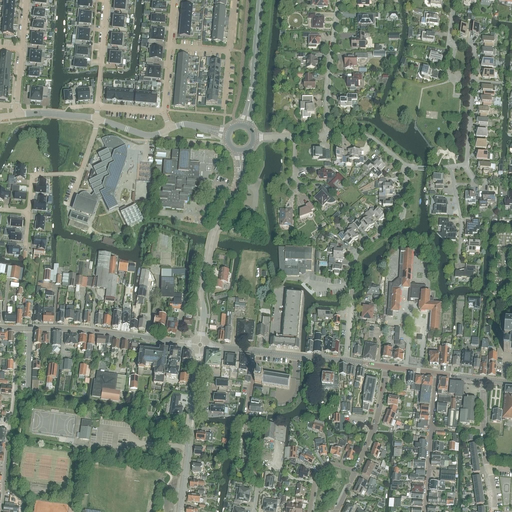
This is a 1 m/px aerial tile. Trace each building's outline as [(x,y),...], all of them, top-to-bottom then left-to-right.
[(86,0),(76,0),(76,2),(80,3),(79,7),(88,8),(89,8),(91,8),(91,7),(92,7),(93,3),(92,3),(92,1),(86,1),(86,0)] [(153,3),(152,10),(165,11),(165,7),(165,4),(162,4),(162,1),(156,0),(156,4),(153,3)] [(318,7),(318,8),(324,8),(324,7),(327,7),(327,0),(312,0),(313,5),(316,5),(316,7),(318,7)] [(127,5),(114,4),(114,8),(114,10),(122,11),(121,14),(128,14),(128,11),(127,11),(127,5)] [(35,13),(34,13),(34,17),(45,18),(45,11),(43,11),(43,8),(37,8),(37,11),(35,11),(35,13)] [(78,9),(77,18),(90,19),(90,18),(90,17),(90,16),(92,16),(92,13),(84,13),(84,10),(78,9)] [(426,24),(429,24),(429,27),(433,27),(434,25),(439,25),(439,20),(439,18),(433,17),(433,13),(425,12),(424,19),(422,18),(421,24),(426,24)] [(152,16),(151,23),(164,24),(164,20),(164,17),(161,17),(161,14),(155,13),(155,16),(152,16)] [(309,19),(313,19),(313,28),(322,28),(323,24),(324,24),(324,17),(315,17),(315,14),(309,14),(309,19)] [(365,17),(359,17),(359,25),(361,25),(361,27),(369,27),(369,25),(374,25),(375,20),(373,20),(373,18),(376,18),(376,14),(365,14),(365,17)] [(113,19),(112,22),(123,23),(123,24),(126,24),(126,18),(127,19),(128,15),(121,15),(121,18),(113,17),(113,19)] [(75,23),(74,27),(76,27),(83,27),(83,24),(91,25),(91,21),(90,21),(90,19),(77,18),(77,23),(75,23)] [(34,25),(33,25),(33,29),(43,30),(43,23),(46,24),(46,20),(36,20),(36,22),(34,22),(34,25)] [(123,23),(112,22),(112,26),(113,26),(112,28),(120,29),(120,32),(126,32),(126,29),(123,29),(123,24),(123,23)] [(458,32),(461,32),(460,35),(461,35),(466,38),(467,26),(461,25),(461,26),(459,26),(459,25),(458,25),(458,32)] [(473,33),(473,34),(478,36),(480,25),(474,25),(471,25),(470,32),(473,33)] [(150,29),(151,29),(150,35),(163,36),(163,35),(164,35),(164,30),(157,30),(157,26),(151,26),(150,29)] [(76,27),(76,35),(89,37),(89,36),(89,31),(82,30),(83,27),(76,27)] [(422,41),(434,42),(435,35),(426,34),(427,31),(419,30),(418,36),(422,36),(422,41)] [(46,32),(40,32),(39,35),(32,34),(32,40),(42,41),(43,36),(46,36),(46,32)] [(112,35),(111,41),(124,42),(125,37),(126,37),(126,33),(120,33),(120,36),(112,35)] [(370,34),(364,34),(358,33),(358,39),(352,39),(352,47),(365,48),(365,46),(366,46),(367,44),(367,43),(366,41),(365,41),(365,40),(368,39),(370,39),(370,34)] [(309,48),(317,48),(317,45),(320,45),(320,41),(321,41),(321,38),(320,38),(320,37),(318,37),(318,34),(311,34),(311,37),(310,37),(310,45),(309,45),(309,48)] [(89,37),(76,35),(75,44),(81,45),(82,42),(89,42),(90,38),(89,38),(89,37)] [(164,37),(163,37),(163,36),(150,35),(150,40),(149,40),(148,44),(155,44),(155,41),(163,42),(164,37)] [(485,44),(484,47),(494,48),(494,45),(494,39),(491,38),(482,38),(484,44),(485,44)] [(45,47),(42,46),(42,41),(32,40),(31,46),(38,46),(38,49),(44,50),(45,47)] [(124,42),(111,41),(111,46),(119,47),(118,50),(127,51),(127,47),(124,47),(124,42)] [(85,49),(85,46),(78,45),(78,49),(77,55),(87,56),(87,52),(87,50),(85,49)] [(155,45),(148,45),(148,48),(149,48),(149,54),(161,55),(161,54),(162,49),(154,49),(155,45)] [(427,51),(431,52),(429,59),(433,60),(433,62),(441,64),(443,57),(439,56),(439,55),(438,54),(435,53),(436,50),(428,48),(428,49),(427,49),(427,51)] [(44,50),(38,49),(38,52),(31,52),(30,58),(41,58),(41,53),(44,53),(44,50)] [(485,55),(485,58),(491,58),(491,56),(495,56),(496,50),(483,49),(484,55),(485,55)] [(110,53),(110,59),(123,60),(123,55),(124,55),(125,51),(118,51),(118,54),(110,53)] [(11,55),(0,53),(0,60),(1,60),(10,61),(11,55)] [(161,55),(149,54),(148,59),(146,59),(146,62),(153,63),(153,60),(162,61),(162,56),(161,56),(161,55)] [(298,58),(303,58),(303,61),(307,61),(307,68),(316,68),(316,65),(318,65),(318,61),(316,61),(316,57),(305,57),(305,54),(298,54),(298,58)] [(345,66),(346,66),(346,68),(345,68),(345,69),(353,69),(353,66),(357,66),(357,59),(368,59),(368,54),(356,54),(356,57),(345,57),(345,66)] [(43,67),(44,58),(41,58),(30,58),(30,63),(37,64),(36,67),(43,67)] [(74,61),(74,68),(79,68),(79,69),(83,69),(83,68),(86,69),(86,65),(86,64),(86,62),(84,62),(84,58),(75,58),(75,61),(74,61)] [(216,59),(210,58),(209,67),(211,67),(220,68),(221,62),(216,62),(216,59)] [(491,58),(485,58),(484,61),(483,61),(481,67),(493,68),(494,62),(493,62),(494,59),(491,58)] [(123,60),(110,59),(109,64),(117,65),(117,68),(123,69),(123,65),(122,65),(123,60)] [(153,64),(146,64),(145,73),(160,74),(160,73),(160,68),(153,68),(153,64)] [(32,67),(31,70),(30,70),(29,73),(28,77),(38,78),(39,71),(38,71),(38,68),(32,67)] [(419,73),(419,74),(419,75),(420,75),(420,76),(420,77),(421,77),(421,78),(422,78),(423,79),(424,79),(425,76),(436,79),(438,73),(430,71),(431,69),(424,67),(422,72),(419,71),(419,72),(419,73)] [(495,73),(495,70),(486,69),(486,72),(484,72),(482,78),(494,79),(495,73)] [(160,74),(145,73),(144,78),(142,78),(142,81),(151,82),(152,79),(160,80),(160,75),(159,75),(160,74)] [(350,87),(350,91),(356,91),(356,87),(358,87),(358,80),(361,80),(362,74),(354,74),(353,78),(347,78),(347,79),(347,80),(346,81),(346,82),(346,83),(346,84),(347,84),(347,85),(347,86),(347,87),(350,87)] [(304,89),(315,89),(315,81),(312,81),(312,76),(305,75),(305,81),(304,81),(304,83),(303,83),(303,84),(303,86),(303,87),(304,87),(304,89)] [(32,87),(27,86),(27,93),(31,93),(30,101),(35,101),(36,101),(37,90),(31,89),(32,87)] [(493,87),(482,86),(483,92),(484,92),(484,95),(490,96),(495,96),(495,87),(493,87)] [(77,87),(74,87),(74,89),(74,95),(77,95),(78,102),(84,101),(83,88),(77,89),(77,87)] [(92,87),(83,88),(84,101),(89,101),(89,94),(92,94),(92,87)] [(42,90),(37,90),(36,101),(41,102),(42,96),(47,97),(48,88),(42,88),(42,90)] [(113,89),(104,88),(103,94),(107,95),(106,100),(112,101),(112,91),(113,91),(113,89)] [(74,95),(74,89),(70,89),(71,92),(64,93),(65,103),(69,102),(72,101),(71,95),(74,95)] [(160,93),(151,92),(151,94),(150,104),(156,105),(156,99),(160,99),(160,93)] [(339,101),(339,105),(341,105),(341,107),(344,107),(344,108),(347,108),(347,110),(348,111),(350,111),(351,110),(351,108),(353,108),(357,108),(357,101),(357,96),(347,96),(347,101),(339,101)] [(212,106),(212,103),(217,103),(218,98),(206,97),(206,105),(212,106)] [(313,97),(302,97),(303,103),(300,103),(301,111),(303,111),(303,118),(311,118),(311,114),(314,114),(314,107),(313,107),(313,97)] [(483,103),(483,106),(491,107),(491,104),(494,104),(494,98),(481,97),(482,103),(483,103)] [(481,114),(480,117),(487,118),(487,115),(489,115),(489,109),(478,108),(479,114),(481,114)] [(480,125),(480,128),(486,129),(487,129),(488,126),(488,120),(477,119),(479,125),(480,125)] [(486,129),(480,128),(479,131),(478,131),(476,137),(487,138),(487,132),(486,132),(486,129)] [(76,196),(76,197),(72,208),(93,216),(98,200),(102,198),(109,212),(118,207),(113,198),(126,160),(127,158),(127,157),(127,155),(127,154),(127,152),(127,151),(126,149),(125,148),(125,146),(124,145),(123,144),(122,143),(121,142),(120,141),(119,140),(117,139),(116,139),(114,138),(113,138),(111,137),(110,137),(108,137),(107,138),(105,138),(104,138),(103,139),(102,139),(107,150),(98,155),(102,164),(93,168),(97,177),(88,182),(94,194),(91,197),(89,195),(88,194),(87,194),(87,193),(86,193),(85,193),(84,193),(83,193),(82,193),(81,193),(81,194),(80,194),(80,195),(79,195),(79,196),(78,197),(76,196)] [(475,148),(486,149),(487,143),(486,143),(487,140),(479,139),(479,142),(477,142),(475,148)] [(313,158),(319,158),(319,160),(326,160),(326,150),(319,150),(319,149),(313,149),(312,149),(312,154),(313,154),(313,158)] [(340,164),(346,164),(346,157),(343,157),(343,150),(341,150),(338,149),(337,150),(337,151),(337,153),(335,154),(336,157),(337,157),(337,160),(339,160),(340,164)] [(352,160),(355,160),(355,150),(354,150),(351,149),(351,150),(349,150),(349,157),(346,157),(346,164),(350,164),(352,164),(352,160)] [(355,150),(355,160),(357,160),(358,164),(364,164),(364,157),(361,157),(361,150),(359,150),(359,149),(355,150)] [(171,209),(183,210),(184,202),(187,202),(188,195),(191,195),(192,188),(195,188),(195,181),(198,181),(198,178),(200,162),(189,162),(190,152),(172,150),(171,161),(164,161),(163,175),(170,176),(169,178),(166,178),(166,185),(163,185),(162,192),(159,192),(159,200),(162,200),(161,207),(172,208),(171,209)] [(487,154),(488,151),(480,150),(480,153),(479,153),(478,154),(477,159),(490,160),(490,154),(487,154)] [(373,167),(374,169),(381,162),(381,161),(380,159),(378,159),(377,158),(372,163),(370,161),(365,165),(370,170),(373,167)] [(372,172),(378,178),(383,174),(380,171),(385,167),(384,165),(385,164),(382,162),(382,163),(381,162),(374,169),(372,172)] [(488,173),(488,174),(489,174),(489,175),(493,175),(493,170),(491,170),(491,164),(479,163),(480,169),(484,170),(484,172),(483,172),(483,173),(488,173)] [(25,172),(26,167),(16,167),(15,177),(9,176),(8,184),(16,185),(17,179),(24,179),(25,175),(26,172),(25,172)] [(326,171),(326,170),(323,170),(323,171),(321,171),(321,173),(319,173),(319,177),(321,177),(321,179),(328,179),(328,183),(332,183),(334,182),(334,174),(333,172),(332,172),(332,171),(326,171)] [(339,174),(337,176),(341,180),(340,181),(343,184),(346,182),(342,178),(343,178),(339,174)] [(436,186),(436,189),(443,190),(443,186),(444,177),(442,177),(442,176),(441,176),(441,177),(437,177),(437,176),(436,176),(435,176),(434,176),(433,176),(433,177),(432,178),(432,179),(432,180),(432,181),(433,181),(433,182),(434,182),(435,183),(436,183),(437,183),(437,186),(435,186),(436,186)] [(45,186),(46,181),(39,180),(39,186),(36,185),(35,193),(45,194),(46,186),(45,186)] [(379,189),(383,189),(393,189),(393,188),(394,185),(393,185),(393,183),(386,183),(386,180),(379,180),(379,189)] [(12,186),(12,192),(15,192),(14,199),(25,200),(25,193),(18,192),(19,186),(12,186)] [(322,187),(319,190),(322,193),(315,199),(322,207),(327,203),(328,203),(329,203),(330,204),(331,204),(332,204),(333,203),(334,203),(335,202),(336,202),(336,201),(322,186),(321,186),(322,187)] [(5,190),(0,189),(0,200),(4,201),(4,198),(9,198),(10,192),(5,191),(5,190)] [(379,193),(379,198),(386,198),(386,195),(393,195),(393,193),(394,193),(393,189),(383,189),(383,191),(379,192),(379,193)] [(466,193),(465,201),(468,201),(468,204),(472,204),(475,204),(475,201),(478,201),(479,195),(476,195),(476,194),(471,194),(471,193),(466,193)] [(479,208),(487,208),(487,202),(495,202),(495,193),(483,193),(483,199),(480,199),(479,208)] [(45,198),(39,197),(38,203),(34,202),(34,210),(45,211),(45,203),(45,198)] [(438,214),(447,214),(447,205),(446,205),(446,200),(443,199),(443,197),(444,197),(438,197),(438,199),(433,199),(436,205),(438,205),(438,214)] [(386,198),(379,198),(379,204),(383,204),(383,207),(385,207),(385,210),(387,211),(389,212),(391,210),(392,209),(391,208),(391,207),(392,207),(393,207),(393,206),(394,206),(393,203),(393,201),(386,201),(386,198)] [(306,206),(307,208),(300,210),(300,219),(308,216),(308,217),(309,218),(310,218),(311,218),(312,218),(312,217),(313,216),(313,215),(313,214),(311,212),(314,210),(309,203),(306,206)] [(121,213),(128,228),(143,220),(135,206),(127,210),(121,213)] [(373,208),(368,212),(372,217),(375,215),(379,221),(380,220),(381,220),(384,219),(383,218),(384,217),(383,216),(378,210),(376,211),(373,208)] [(281,225),(283,225),(284,226),(286,226),(286,225),(292,225),(292,210),(281,210),(281,218),(280,218),(280,222),(281,223),(281,225)] [(89,218),(71,212),(69,218),(87,224),(89,218)] [(365,215),(364,216),(361,217),(364,221),(370,228),(371,228),(374,227),(373,225),(374,224),(370,219),(372,217),(368,212),(365,215)] [(23,220),(16,219),(16,216),(10,215),(10,219),(11,219),(10,227),(22,228),(23,220)] [(370,228),(364,221),(361,217),(354,223),(358,228),(361,226),(365,232),(366,231),(368,232),(370,229),(369,229),(370,228)] [(35,229),(35,230),(43,231),(44,219),(37,218),(36,226),(35,226),(34,229),(35,229)] [(457,237),(457,234),(457,230),(456,230),(456,228),(455,228),(454,227),(453,227),(453,224),(449,224),(449,220),(439,219),(439,226),(447,227),(446,232),(446,234),(437,233),(443,240),(456,241),(456,237),(457,237)] [(69,220),(68,224),(86,231),(87,227),(69,220)] [(467,223),(467,230),(465,230),(465,236),(473,236),(473,233),(477,233),(477,232),(478,224),(479,224),(479,220),(472,220),(472,223),(467,223)] [(350,232),(348,233),(354,241),(354,240),(355,241),(358,239),(357,238),(358,237),(354,231),(357,229),(353,224),(348,228),(350,232)] [(15,230),(8,230),(8,236),(10,236),(10,241),(21,242),(21,240),(22,240),(22,236),(21,235),(21,234),(19,234),(14,233),(15,230)] [(354,241),(348,233),(346,235),(343,232),(342,233),(338,236),(342,241),(345,239),(349,244),(350,243),(352,244),(354,241),(353,241),(354,241)] [(116,241),(104,237),(102,243),(114,246),(116,241)] [(45,247),(46,239),(34,238),(33,245),(38,246),(38,249),(45,250),(45,247)] [(469,252),(469,254),(475,254),(475,253),(476,247),(480,248),(481,240),(469,240),(468,247),(467,247),(467,252),(469,252)] [(16,244),(8,243),(8,247),(9,247),(8,255),(19,255),(20,248),(16,247),(16,244)] [(330,253),(334,253),(337,254),(344,254),(345,250),(344,250),(344,248),(337,248),(337,244),(331,244),(330,248),(330,250),(330,253)] [(284,272),(284,276),(297,277),(297,276),(299,276),(299,274),(305,274),(305,271),(312,271),(313,249),(286,247),(286,248),(278,247),(280,272),(283,272),(284,272)] [(44,251),(34,250),(33,259),(39,260),(40,255),(44,256),(44,251)] [(403,288),(410,288),(410,284),(411,266),(412,251),(404,251),(401,251),(400,266),(399,279),(393,284),(390,284),(387,317),(392,317),(393,311),(399,312),(400,290),(403,288)] [(99,253),(96,277),(98,277),(96,288),(107,289),(106,296),(115,298),(117,276),(114,276),(108,275),(110,258),(111,254),(99,253)] [(330,258),(329,262),(336,262),(336,259),(343,260),(343,258),(345,258),(344,255),(344,254),(337,254),(334,253),(334,256),(330,256),(330,258)] [(110,258),(108,275),(114,276),(116,259),(110,258)] [(127,272),(128,262),(121,260),(120,268),(125,268),(124,272),(127,272)] [(329,262),(329,271),(335,271),(334,275),(339,275),(340,272),(341,272),(342,272),(342,271),(343,271),(343,268),(342,268),(342,266),(335,265),(336,262),(329,262)] [(6,278),(17,280),(18,268),(8,266),(6,278)] [(467,278),(473,279),(474,273),(476,273),(476,266),(466,266),(466,272),(460,272),(460,271),(455,272),(455,278),(461,278),(461,277),(467,277),(467,278)] [(149,271),(141,270),(139,287),(140,287),(138,297),(137,297),(136,304),(144,305),(149,271)] [(161,270),(161,298),(173,299),(174,294),(174,279),(173,279),(173,270),(161,270)] [(213,281),(212,287),(222,288),(222,282),(228,283),(229,271),(221,270),(219,281),(213,281)] [(76,275),(69,274),(68,287),(74,288),(76,275)] [(408,302),(420,303),(421,303),(422,292),(425,292),(426,286),(410,284),(410,288),(408,302)] [(381,296),(379,296),(380,287),(368,285),(367,293),(374,294),(374,299),(381,300),(381,296)] [(421,303),(420,303),(419,310),(420,310),(420,312),(429,312),(429,314),(431,314),(429,333),(439,333),(441,312),(442,304),(433,304),(434,300),(430,300),(430,292),(425,292),(422,292),(421,303)] [(303,296),(302,294),(286,293),(282,338),(299,339),(303,296)] [(170,303),(170,308),(181,309),(181,303),(181,299),(182,299),(182,294),(174,294),(173,299),(173,303),(170,303)] [(469,297),(469,303),(474,303),(474,308),(480,308),(480,298),(469,297)] [(31,314),(33,306),(33,301),(26,300),(23,318),(30,319),(31,314)] [(33,322),(41,323),(42,309),(37,308),(37,305),(35,305),(33,322)] [(364,307),(363,313),(373,314),(373,311),(376,311),(377,306),(371,305),(370,308),(364,307)] [(5,322),(15,323),(16,314),(12,314),(12,308),(8,308),(8,310),(8,314),(5,314),(5,322)] [(54,309),(44,308),(43,311),(43,322),(53,323),(54,309)] [(72,322),(73,321),(73,320),(74,308),(69,308),(67,308),(67,312),(66,312),(66,320),(69,320),(69,321),(72,322)] [(323,310),(323,309),(319,309),(318,317),(333,318),(333,314),(330,314),(330,310),(323,310)] [(122,315),(122,320),(123,320),(123,325),(129,325),(131,311),(123,310),(122,315)] [(96,314),(95,325),(102,326),(103,312),(99,311),(98,315),(96,314)] [(373,314),(363,313),(362,319),(369,320),(368,323),(375,323),(376,317),(373,317),(373,314)] [(119,315),(114,314),(112,327),(118,328),(118,324),(120,324),(121,315),(119,315)] [(105,327),(106,326),(110,327),(111,318),(109,318),(109,317),(108,316),(108,317),(107,317),(107,316),(107,315),(106,315),(105,315),(104,315),(104,316),(103,317),(102,326),(103,326),(103,327),(105,327)] [(154,324),(156,325),(156,326),(164,327),(166,316),(158,315),(158,317),(155,317),(154,324)] [(511,316),(509,317),(509,319),(507,319),(506,319),(504,319),(504,322),(506,323),(505,331),(503,331),(503,334),(505,335),(508,335),(507,346),(504,346),(504,353),(511,353),(511,316)] [(146,321),(146,317),(143,317),(142,321),(139,320),(138,329),(145,330),(146,321)] [(268,334),(270,318),(263,317),(262,326),(258,326),(257,336),(258,337),(260,337),(261,337),(263,337),(263,336),(264,336),(265,334),(268,334)] [(174,323),(174,321),(172,320),(172,322),(167,322),(166,332),(176,334),(178,323),(174,323)] [(255,322),(238,321),(237,334),(237,339),(253,341),(255,322)] [(41,345),(42,332),(35,332),(34,344),(37,345),(37,347),(37,350),(41,351),(42,345),(41,345)] [(53,353),(58,347),(61,347),(62,333),(52,333),(51,346),(49,345),(49,351),(49,354),(53,355),(53,353)] [(65,335),(65,344),(74,345),(74,348),(77,348),(77,345),(77,335),(65,335)] [(81,351),(85,352),(87,336),(79,335),(78,340),(79,340),(78,344),(82,345),(81,351)] [(313,353),(321,353),(322,343),(320,343),(321,335),(316,335),(315,349),(314,349),(313,353)] [(86,352),(85,360),(90,360),(92,346),(94,346),(95,337),(94,337),(94,336),(91,336),(88,336),(87,345),(87,351),(86,352)] [(97,337),(96,347),(99,347),(98,351),(101,351),(101,347),(101,346),(102,345),(105,345),(105,338),(97,337)] [(101,347),(101,351),(101,352),(106,353),(107,345),(111,346),(112,338),(106,337),(105,345),(105,346),(101,346),(101,347)] [(471,345),(471,346),(478,347),(479,346),(478,346),(479,338),(472,338),(471,345)] [(272,339),(271,347),(273,347),(276,347),(299,350),(300,342),(274,340),(272,339)] [(324,352),(331,352),(333,339),(326,339),(324,352)] [(120,342),(113,341),(111,353),(112,354),(113,354),(114,353),(118,353),(118,350),(120,342)] [(137,351),(137,353),(139,354),(139,352),(140,343),(129,342),(129,350),(137,351)] [(365,344),(363,360),(375,362),(378,346),(365,344)] [(441,351),(441,353),(441,357),(440,365),(442,365),(443,366),(443,367),(445,367),(446,366),(448,366),(449,365),(451,365),(451,358),(451,357),(452,349),(448,349),(448,345),(442,345),(442,347),(441,351)] [(393,347),(391,347),(385,346),(384,346),(384,348),(382,358),(383,358),(383,359),(390,360),(390,359),(391,359),(391,358),(392,350),(393,347)] [(152,370),(155,370),(153,383),(163,384),(167,349),(160,349),(159,352),(140,349),(138,368),(144,369),(145,366),(153,367),(152,370)] [(178,370),(176,370),(176,366),(179,366),(180,351),(170,350),(169,356),(168,356),(167,359),(169,359),(168,369),(167,369),(166,377),(177,378),(178,370)] [(183,360),(186,360),(186,363),(190,364),(191,359),(190,358),(190,355),(191,352),(188,352),(188,351),(185,350),(184,351),(183,360)] [(430,364),(433,364),(433,365),(434,365),(435,365),(437,366),(437,365),(438,365),(439,354),(432,353),(433,350),(430,350),(430,353),(429,357),(431,357),(430,364)] [(403,360),(404,353),(403,353),(403,352),(395,351),(394,359),(394,360),(402,361),(402,360),(403,360)] [(221,360),(222,355),(212,354),(212,353),(211,352),(210,352),(209,353),(208,353),(208,354),(208,353),(207,366),(220,368),(221,363),(221,360)] [(462,365),(472,366),(473,353),(463,352),(462,365)] [(497,354),(490,353),(488,375),(496,376),(497,354)] [(222,361),(221,367),(225,368),(225,367),(230,368),(231,356),(230,355),(226,355),(225,361),(222,361)] [(239,369),(239,370),(246,371),(246,370),(247,366),(248,366),(248,369),(249,370),(248,376),(251,376),(253,370),(255,357),(250,356),(251,356),(246,355),(246,356),(242,355),(241,355),(239,368),(239,369)] [(230,368),(230,369),(235,369),(239,369),(239,363),(236,363),(237,357),(237,356),(236,356),(233,356),(231,356),(230,368)] [(64,370),(71,371),(72,361),(65,360),(64,370)] [(13,361),(6,361),(6,368),(2,367),(2,371),(9,372),(10,370),(13,370),(13,361)] [(57,366),(48,365),(47,377),(52,378),(56,378),(57,366)] [(356,382),(360,383),(361,378),(364,379),(365,370),(364,370),(362,369),(362,370),(358,369),(356,382)] [(101,399),(118,402),(120,391),(121,392),(123,376),(97,372),(96,382),(94,382),(92,397),(101,398),(101,399)] [(179,382),(187,383),(188,375),(181,374),(179,382)] [(262,385),(268,386),(289,389),(290,378),(264,374),(264,376),(256,375),(255,382),(262,384),(262,385)] [(322,389),(326,390),(327,389),(333,390),(333,389),(338,390),(338,376),(335,376),(334,375),(323,374),(322,386),(322,389)] [(367,378),(364,377),(364,378),(365,378),(364,383),(366,383),(364,390),(363,411),(368,412),(369,404),(372,405),(375,392),(377,385),(376,385),(377,380),(367,378)] [(420,405),(430,406),(433,379),(432,378),(424,377),(423,377),(420,405)] [(438,395),(439,395),(447,396),(449,380),(448,380),(440,379),(438,395)] [(216,387),(216,388),(217,388),(220,388),(219,391),(226,391),(226,388),(229,388),(229,382),(217,381),(216,385),(216,387)] [(463,383),(450,382),(449,395),(456,395),(455,398),(458,398),(458,400),(462,400),(463,383)] [(0,393),(11,394),(12,386),(1,385),(0,393)] [(511,387),(506,387),(503,414),(503,418),(502,419),(503,419),(503,420),(505,421),(505,419),(511,419),(511,387)] [(214,397),(213,402),(226,402),(226,396),(226,392),(218,392),(217,395),(215,395),(214,397)] [(173,395),(171,413),(181,415),(182,407),(179,407),(179,406),(178,405),(177,405),(178,401),(180,401),(180,396),(173,395)] [(399,399),(389,397),(388,405),(391,406),(391,407),(395,409),(397,410),(398,407),(398,404),(400,404),(400,401),(399,400),(399,399)] [(476,399),(473,398),(468,398),(467,398),(467,399),(464,398),(464,406),(461,406),(460,424),(469,425),(470,423),(474,423),(476,399)] [(462,400),(458,400),(452,399),(451,410),(449,410),(448,418),(448,426),(447,428),(456,429),(456,434),(459,434),(459,429),(460,424),(461,406),(462,400)] [(436,411),(437,412),(446,413),(447,404),(438,403),(437,409),(436,411)] [(211,413),(225,414),(225,408),(223,407),(224,404),(215,404),(215,407),(212,407),(211,407),(211,409),(211,410),(211,413)] [(250,407),(250,410),(250,412),(259,413),(259,415),(261,415),(262,413),(261,413),(261,406),(251,405),(251,406),(251,407),(250,407)] [(393,420),(396,414),(397,414),(398,410),(397,410),(395,409),(391,407),(389,411),(388,411),(386,417),(393,420)] [(503,418),(503,414),(502,413),(502,412),(494,411),(493,422),(501,423),(501,418),(503,418)] [(424,427),(428,427),(428,421),(429,415),(416,413),(416,420),(421,420),(420,424),(418,424),(417,428),(424,429),(424,427)] [(344,415),(334,415),(334,423),(340,423),(340,430),(344,430),(344,415)] [(393,420),(386,417),(383,424),(391,426),(393,420)] [(81,427),(79,439),(89,441),(91,429),(91,428),(92,422),(82,420),(81,427)] [(324,426),(314,423),(312,429),(322,431),(324,426)] [(264,440),(274,441),(276,425),(265,424),(264,440)] [(205,441),(212,442),(213,435),(206,434),(197,432),(196,440),(205,442),(205,441)] [(338,449),(332,447),(331,454),(334,455),(334,456),(334,457),(337,458),(337,457),(340,457),(342,446),(345,446),(347,440),(344,440),(343,441),(340,441),(338,449)] [(316,448),(317,451),(320,451),(321,456),(327,455),(326,447),(325,441),(322,441),(322,443),(316,444),(316,448)] [(415,449),(425,449),(426,441),(420,441),(419,445),(416,444),(415,449)] [(433,453),(443,453),(444,443),(434,442),(433,453)] [(375,444),(373,450),(379,452),(379,453),(382,454),(383,451),(380,450),(382,446),(375,444)] [(349,452),(346,459),(352,461),(355,453),(352,452),(354,447),(347,445),(345,451),(349,452)] [(194,455),(203,456),(204,449),(195,448),(194,455)] [(379,452),(373,450),(371,456),(377,459),(379,453),(379,452)] [(426,451),(414,450),(414,454),(418,454),(418,459),(426,459),(426,451)] [(300,460),(300,461),(303,463),(303,462),(307,465),(308,463),(312,464),(313,462),(314,460),(315,459),(311,457),(313,454),(309,452),(306,457),(302,455),(300,460)] [(426,461),(414,460),(413,464),(411,464),(411,468),(425,469),(426,461)] [(368,462),(365,468),(373,472),(380,475),(381,471),(378,470),(380,466),(376,464),(375,465),(368,462)] [(192,472),(201,474),(202,466),(193,465),(193,468),(193,469),(192,471),(193,471),(192,472)] [(298,472),(297,475),(300,476),(299,478),(303,479),(303,477),(307,478),(309,473),(309,471),(306,470),(306,469),(302,468),(302,467),(300,467),(298,472)] [(373,472),(365,468),(362,474),(370,478),(371,475),(375,476),(379,477),(380,475),(373,472)] [(269,476),(269,473),(266,472),(264,482),(267,482),(266,488),(272,489),(273,488),(274,489),(274,488),(275,486),(274,485),(273,485),(274,480),(274,479),(274,477),(269,476)] [(367,483),(360,480),(357,486),(364,489),(368,491),(372,493),(373,490),(369,489),(369,488),(366,486),(367,483)] [(443,483),(430,482),(429,491),(445,492),(445,486),(442,486),(443,483)] [(296,496),(300,497),(300,496),(304,496),(305,489),(302,488),(303,485),(298,484),(296,496)] [(412,492),(423,493),(424,485),(413,484),(412,492)] [(237,489),(236,495),(250,497),(251,495),(251,492),(250,492),(250,491),(244,490),(244,487),(237,486),(236,489),(237,489)] [(364,489),(357,486),(354,492),(361,495),(363,491),(366,492),(367,490),(364,489)] [(192,502),(200,503),(203,503),(203,500),(200,500),(201,497),(197,496),(189,495),(189,498),(188,497),(187,502),(192,503),(192,502)] [(250,497),(236,495),(235,500),(234,503),(241,505),(242,502),(248,503),(248,502),(249,502),(250,498),(250,497)] [(269,511),(272,500),(266,499),(266,497),(263,496),(261,506),(264,506),(264,511),(265,511),(264,511),(269,511)] [(272,500),(269,511),(275,511),(276,507),(279,507),(281,500),(277,500),(277,501),(272,500)] [(286,511),(293,511),(295,506),(291,505),(291,502),(288,502),(287,505),(286,511)] [(4,506),(3,511),(10,511),(18,511),(19,508),(14,507),(15,504),(5,503),(5,506),(4,506)] [(295,506),(293,511),(301,511),(303,507),(302,507),(303,504),(299,503),(299,506),(295,506)]
